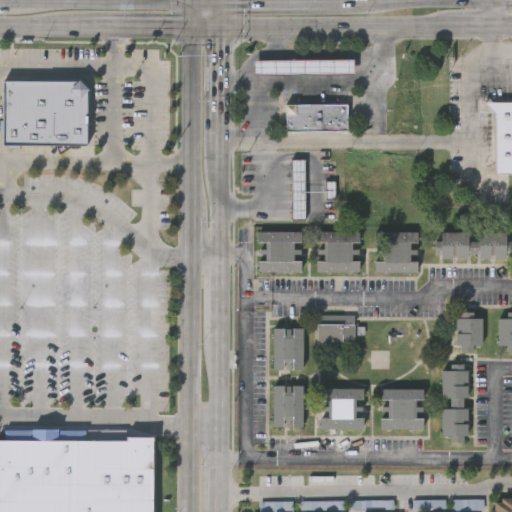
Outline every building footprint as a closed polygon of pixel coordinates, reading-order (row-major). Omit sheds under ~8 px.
[(314,74),(252,74),(252,59),(353,58),(353,73),(314,74)] [(56,145),(3,145),(3,79),(78,80),(80,77),(90,87),(88,89),(88,145),(56,145)] [(511,173),(505,173),(494,173),(493,112),(482,101),(511,101),(511,173)] [(346,104),(346,130),(284,131),(284,104),(346,104)] [(303,218),(289,218),(289,158),(303,158),(303,218)] [(292,241),(292,249),(299,249),(299,253),(292,253),(292,260),(299,260),(299,271),(256,270),(256,260),(263,260),(263,253),(257,253),(257,249),(263,249),(263,242),(257,242),(257,230),(300,230),(300,241),(292,241)] [(349,242),(349,249),(357,249),(357,255),(349,255),(349,261),(357,261),(357,271),(313,271),(313,261),(321,261),(321,254),(316,254),(316,249),(322,249),(322,243),(315,242),(316,231),(358,232),(357,242),(349,242)] [(408,242),(408,249),(416,249),(416,255),(409,254),(408,261),(416,261),(416,271),(372,271),(372,261),(381,261),(381,254),(375,254),(375,249),(381,249),(381,242),(374,242),(375,231),(417,232),(417,242),(408,242)] [(506,235),(506,240),(511,240),(511,253),(506,253),(506,257),(493,257),(493,252),(490,252),(490,258),(478,257),(478,252),(468,252),(468,257),(455,257),(455,253),(453,253),(453,257),(440,257),(440,253),(434,253),(434,240),(440,240),(440,231),(468,231),(468,240),(478,240),(478,231),(506,232),(506,235)] [(482,317),(481,345),(472,345),(472,351),(459,351),(459,345),(454,345),(455,333),(459,333),(459,329),(455,329),(455,317),(459,318),(459,311),(473,311),(473,317),(482,317)] [(511,311),(511,351),(506,351),(506,345),(497,345),(498,318),(506,318),(507,311),(511,311)] [(352,320),(352,325),(353,325),(353,343),(315,343),(315,316),(352,316),(352,320)] [(301,329),(300,370),(270,369),(271,328),(301,329)] [(463,366),(463,370),(467,370),(467,382),(463,382),(463,385),(467,385),(467,397),(462,397),(462,408),(467,408),(467,420),(462,420),(462,424),(467,424),(467,436),(462,436),(462,442),(449,442),(449,436),(440,436),(441,409),(449,409),(449,398),(440,397),(441,370),(450,370),(450,364),(463,364),(463,366)] [(280,427),(270,427),(271,385),(301,386),(301,428),(280,427)] [(355,399),(354,406),(362,406),(362,411),(354,411),(354,418),(362,418),(362,429),(318,428),(319,418),(326,418),(326,411),(320,411),(320,406),(326,406),(326,399),(319,399),(319,387),(362,388),(362,399),(355,399)] [(414,400),(414,407),(422,407),(421,412),(414,412),(414,419),(422,419),(422,430),(378,429),(379,419),(386,419),(386,412),(380,412),(380,407),(386,407),(386,400),(379,400),(379,388),(422,389),(422,400),(414,400)] [(85,430),(85,439),(126,440),(126,436),(154,436),(153,511),(0,511),(0,439),(3,439),(3,429),(85,430)] [(511,497),(511,511),(489,511),(489,510),(493,510),(493,502),(500,502),(500,497),(511,497)] [(348,511),(392,511),(393,501),(349,501),(348,511)] [(292,511),(292,502),(258,502),(258,511),(292,511)]
